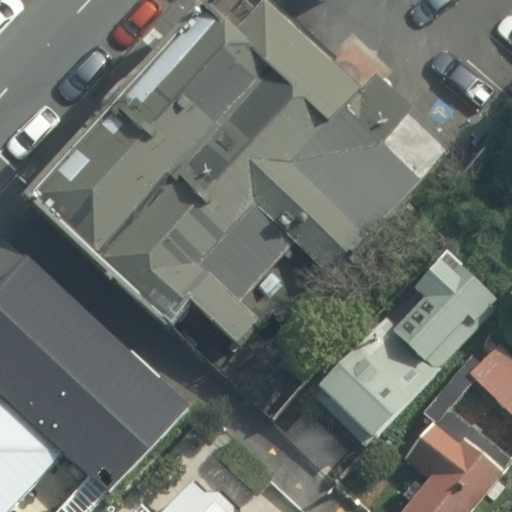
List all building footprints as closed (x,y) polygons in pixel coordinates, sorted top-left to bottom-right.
[(208,8),(28,204),(171,336),(195,308),(243,351),(264,328),(247,309),(301,251),(334,282),(456,150),(378,78),(365,94),(361,92),(363,88),(364,82),(362,76),(360,71),(354,68),(346,66),(340,67),(335,69),(271,9),(241,40),(208,8)] [(434,278),(452,294),(417,331),(450,362),(500,308),(449,261),(434,278)] [(33,267),(0,302),(0,396),(67,458),(113,502),(194,416),(160,384),(164,380),(135,352),(130,358),(33,267)] [(323,392),(376,443),(444,372),(391,321),(323,392)] [(413,503),(406,511),(477,511),(511,470),(511,458),(453,414),(478,383),(511,415),(511,355),(502,346),(483,367),(475,358),(427,418),(436,425),(407,465),(430,483),(424,490),(416,484),(406,498),(413,503)] [(0,511),(16,511),(67,458),(0,396),(0,511)] [(237,511),(238,511),(222,496),(208,496),(207,497),(195,487),(171,511),(150,511),(146,507),(141,511),(237,511)]
